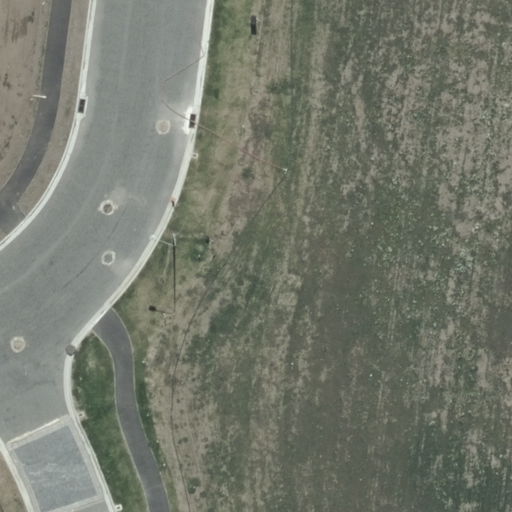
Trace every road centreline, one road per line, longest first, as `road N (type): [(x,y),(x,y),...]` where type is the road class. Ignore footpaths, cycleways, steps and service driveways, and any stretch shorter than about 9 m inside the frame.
road 1 (residential): [(0,331),(41,303),(100,223),(139,109),(153,0)]
road 2 (residential): [(0,340),(68,511)]
